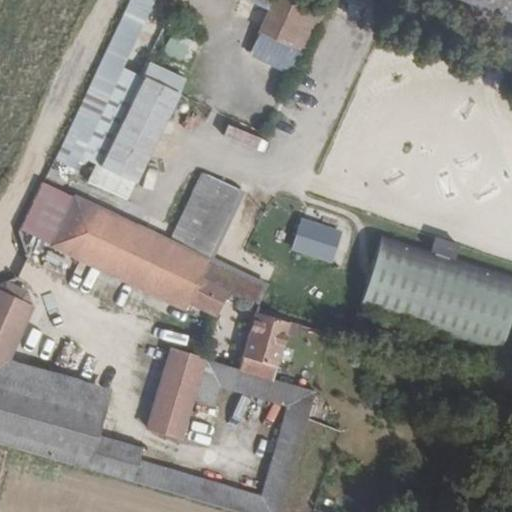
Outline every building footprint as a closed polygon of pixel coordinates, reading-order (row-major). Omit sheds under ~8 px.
[(122,66),(153,0),(128,0),(53,160),(74,170),(81,155),(122,66)] [(248,0),(267,9),(270,0),(248,0)] [(305,54),(326,7),(312,1),(309,0),(270,0),(267,9),(256,32),(260,33),(301,52),(305,54)] [(511,0),(452,0),(450,6),(511,29),(511,0)] [(190,57),(195,40),(170,32),(165,50),(190,57)] [(292,72),(301,52),(260,33),(251,53),(292,72)] [(141,73),(179,91),(186,78),(148,60),(141,73)] [(140,75),(122,66),(81,155),(98,162),(140,75)] [(136,181),(179,91),(141,73),(140,75),(98,162),(133,180),(136,181)] [(225,126),(223,140),(265,147),(267,133),(225,126)] [(124,198),(133,180),(98,162),(89,181),(124,198)] [(75,198),(53,246),(184,307),(186,301),(215,313),(218,306),(234,311),(239,300),(258,308),(267,289),(208,260),(238,189),(201,173),(170,243),(75,198)] [(53,246),(75,198),(42,182),(19,230),(53,246)] [(300,217),(290,250),(332,263),(342,230),(300,217)] [(511,280),(380,236),(356,307),(495,354),(511,303),(511,280)] [(6,282),(0,284),(0,444),(86,469),(95,437),(110,387),(9,358),(30,311),(25,292),(6,282)] [(257,314),(240,370),(274,380),(287,334),(289,324),(257,314)] [(305,329),(289,324),(287,334),(302,338),(305,329)] [(170,350),(147,427),(180,438),(203,359),(170,350)] [(288,407),(261,495),(283,502),(317,392),(274,380),(240,370),(203,359),(180,438),(203,445),(221,387),(288,407)] [(230,419),(240,423),(249,398),(239,395),(230,419)] [(142,451),(95,437),(86,469),(133,482),(140,459),(142,451)] [(261,495),(140,459),(133,482),(234,511),(280,511),(283,502),(261,495)]
